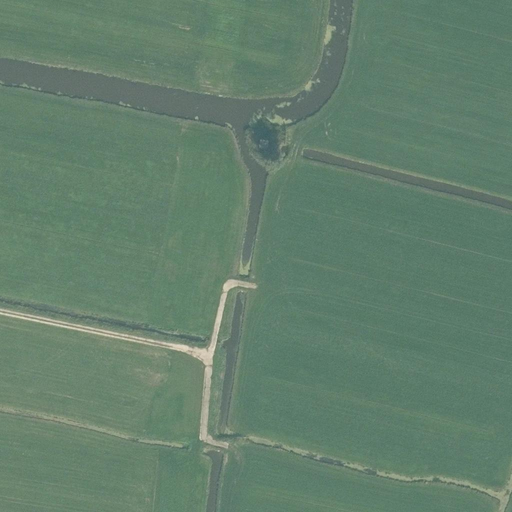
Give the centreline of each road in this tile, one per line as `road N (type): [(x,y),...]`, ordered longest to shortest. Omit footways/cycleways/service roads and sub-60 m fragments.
road 1 (track): [(207,352),(0,310)]
road 2 (track): [(230,443),(204,439),(207,352),(229,285),(245,285)]
